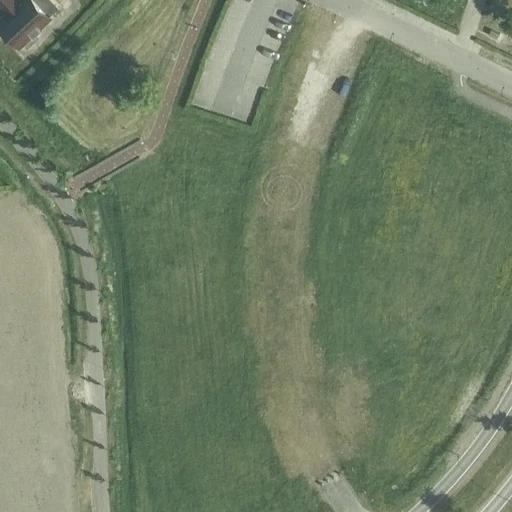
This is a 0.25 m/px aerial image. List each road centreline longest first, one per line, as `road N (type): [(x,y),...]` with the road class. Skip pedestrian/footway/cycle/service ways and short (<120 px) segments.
road 1 (residential): [(101,511),(87,268),(58,194),(0,122)]
road 2 (residential): [(511,82),(341,0)]
road 3 (tertiary): [(511,393),(420,511)]
